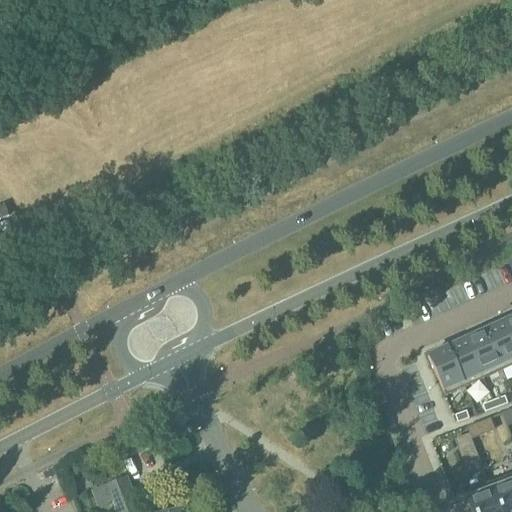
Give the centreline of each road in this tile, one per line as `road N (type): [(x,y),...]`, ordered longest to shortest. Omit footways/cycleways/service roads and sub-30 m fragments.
road 1 (secondary): [(511,122),(175,284)]
road 2 (secondary): [(188,352),(511,200)]
road 3 (residential): [(511,295),(383,353),(413,443)]
road 4 (secondary): [(0,448),(148,372)]
road 5 (secondary): [(132,306),(0,376)]
road 6 (residential): [(248,511),(192,396)]
